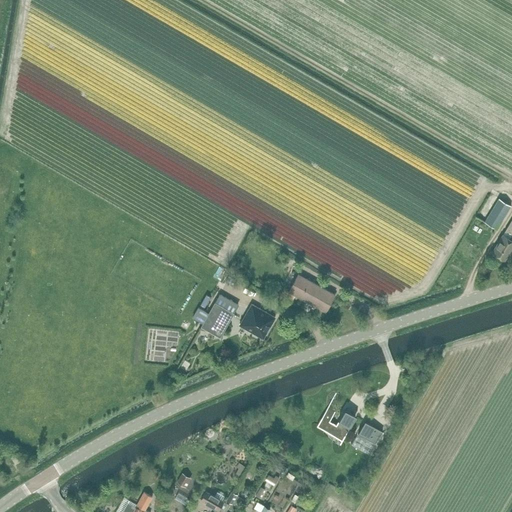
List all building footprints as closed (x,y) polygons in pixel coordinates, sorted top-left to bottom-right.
[(484,221),(497,229),(511,206),(498,198),(484,221)] [(505,260),(509,254),(511,255),(511,252),(511,219),(505,231),(506,232),(504,234),(492,253),(505,260)] [(326,312),(336,294),(298,273),(288,291),(289,292),(287,296),(293,299),(296,295),(313,305),(311,308),(316,311),(318,308),(326,312)] [(201,326),(201,327),(221,337),(235,313),(215,302),(209,313),(203,323),(201,326)] [(264,339),(276,317),(251,303),(239,325),(264,339)] [(199,307),(193,317),(198,320),(203,323),(209,313),(203,310),(199,307)] [(317,426),(342,440),(340,443),(356,416),(345,409),(336,425),(334,424),(335,423),(333,422),(333,423),(330,421),(335,412),(327,407),(317,426)] [(368,455),(382,431),(365,421),(351,445),(368,455)] [(275,461),(273,464),(281,469),(283,466),(275,461)] [(186,487),(192,478),(183,472),(177,482),(186,487)] [(260,486),(255,494),(259,497),(264,488),(260,486)] [(232,504),(238,495),(231,490),(226,500),(232,504)] [(149,511),(146,510),(153,496),(145,491),(136,506),(128,502),(122,511),(149,511)] [(224,511),(229,504),(208,492),(203,501),(216,509),(213,511),(224,511)] [(258,502),(254,508),(261,511),(264,505),(258,502)]
